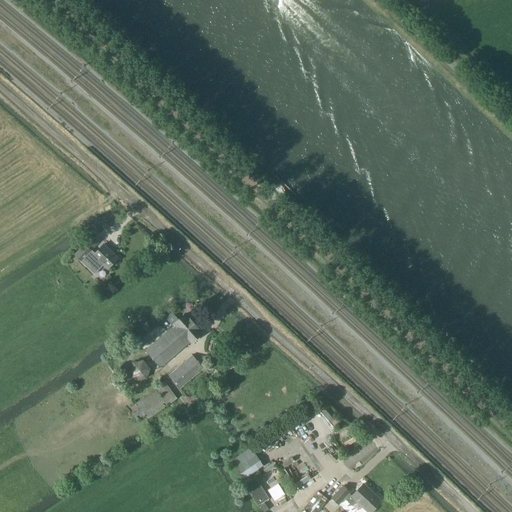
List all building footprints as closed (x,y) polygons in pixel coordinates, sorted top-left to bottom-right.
[(103,264),(108,269),(118,258),(103,245),(94,254),(92,252),(92,251),(84,245),(75,255),(78,258),(88,267),(88,268),(95,274),(103,264)] [(173,327),(145,351),(160,368),(189,342),(189,343),(191,342),(192,342),(201,334),(196,329),(197,328),(190,319),(189,320),(184,315),(178,320),(172,313),(166,318),(173,327)] [(192,355),(169,375),(180,388),(203,368),(192,355)] [(232,459),(244,477),(262,465),(250,447),(232,459)] [(256,478),(244,486),(258,506),(269,499),(256,478)] [(371,511),(381,501),(363,484),(352,496),(349,493),(350,492),(343,486),(332,498),(339,504),(345,497),(353,504),(356,501),(367,511),(371,511)]
